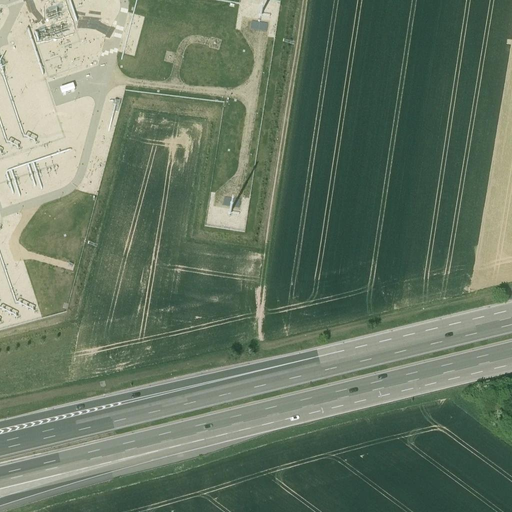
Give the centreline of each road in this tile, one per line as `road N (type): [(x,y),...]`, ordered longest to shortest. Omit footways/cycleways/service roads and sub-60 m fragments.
road 1 (motorway): [(104,453),(511,353)]
road 2 (motorway): [(350,359),(0,445)]
road 3 (motorway): [(350,359),(186,383),(0,424)]
road 4 (track): [(304,0),(256,255)]
road 5 (motorway): [(511,319),(350,359)]
